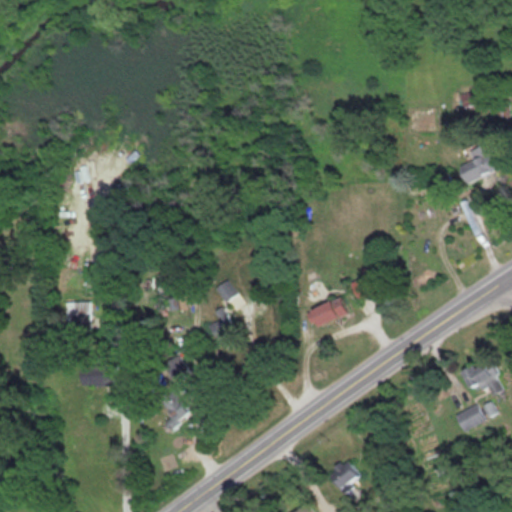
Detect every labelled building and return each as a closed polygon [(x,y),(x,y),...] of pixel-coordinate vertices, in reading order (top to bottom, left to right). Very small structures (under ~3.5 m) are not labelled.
[(462,110),(477,108),(475,92),(460,94),(462,110)] [(466,185),(498,169),(490,151),(458,167),(466,185)] [(363,278),(350,283),(358,300),(384,288),(373,265),(360,271),(363,278)] [(228,303),(239,294),(228,280),(217,289),(228,303)] [(315,329),(349,314),(341,296),(307,312),(315,329)] [(90,302),(67,302),(67,334),(91,333),(90,302)] [(462,373),(471,389),(479,385),(482,391),(490,387),(495,397),(508,391),(491,358),(462,373)] [(174,412),(166,422),(174,428),(190,408),(168,390),(160,401),(174,412)] [(484,408),(492,417),(499,411),(491,402),(484,408)] [(487,421),(478,404),(456,416),(465,432),(487,421)] [(363,479),(355,467),(335,480),(343,492),(363,479)] [(314,511),(306,503),(295,511),(314,511)]
